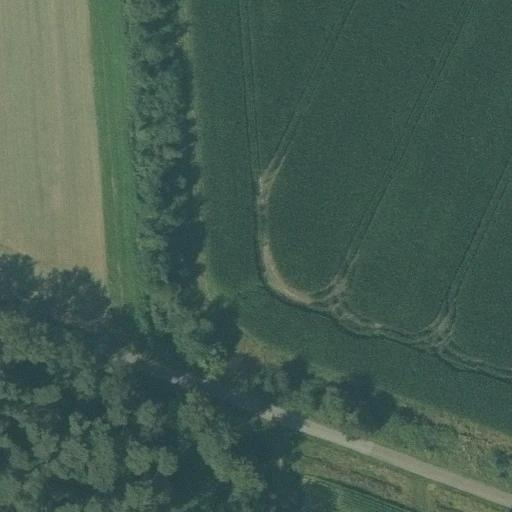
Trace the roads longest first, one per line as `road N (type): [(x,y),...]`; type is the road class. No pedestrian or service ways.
road 1 (unclassified): [(511,502),(0,313)]
road 2 (track): [(246,400),(240,359),(199,297),(179,0)]
